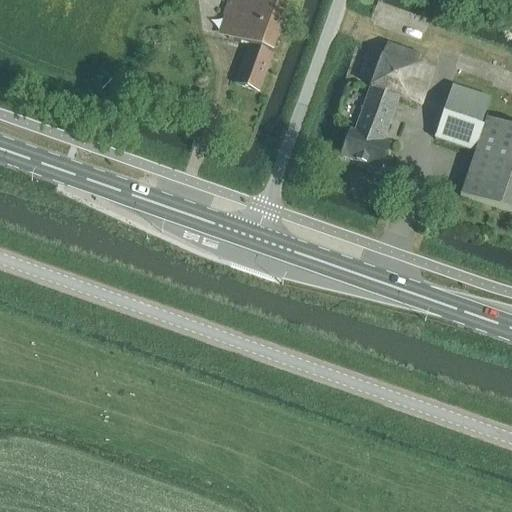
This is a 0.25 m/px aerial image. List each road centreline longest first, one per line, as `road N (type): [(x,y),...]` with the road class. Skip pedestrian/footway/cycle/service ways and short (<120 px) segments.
road 1 (unclassified): [(511,441),(0,262)]
road 2 (primary): [(256,240),(0,150)]
road 3 (primary): [(511,327),(256,240)]
road 4 (unclassified): [(256,240),(338,0)]
